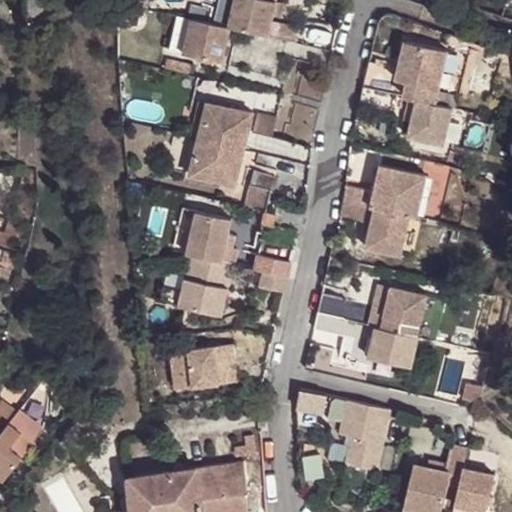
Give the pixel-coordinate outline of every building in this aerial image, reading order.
[(282,0),(244,0),(237,25),(277,35),(281,21),(287,1),(282,0)] [(237,25),(200,15),(190,50),(228,61),(237,25)] [(308,28),(281,21),(277,35),(304,42),(308,28)] [(417,83),(414,97),(418,98),(443,105),(456,52),(416,42),(406,80),(417,83)] [(405,80),(377,73),(373,87),(401,94),(405,80)] [(401,94),(373,87),(370,103),(400,110),(404,95),(401,94)] [(211,98),(202,133),(210,136),(219,100),(211,98)] [(452,146),(462,109),(443,105),(418,98),(414,113),(420,115),(418,123),(415,137),(452,146)] [(219,100),(210,136),(256,147),(265,112),(219,100)] [(270,113),(265,133),(281,137),(286,118),(270,113)] [(412,121),(418,123),(420,115),(414,113),(412,121)] [(256,147),(210,136),(200,173),(246,185),(256,147)] [(357,186),(352,201),(374,207),(418,218),(426,219),(436,177),(389,166),(383,192),(357,186)] [(374,207),(352,201),(351,210),(349,216),(369,221),(374,207)] [(192,230),(201,232),(206,209),(197,207),(192,230)] [(369,221),(369,222),(373,224),(380,225),(376,236),(374,248),(408,256),(418,218),(374,207),(369,221)] [(201,232),(196,252),(197,253),(240,263),(242,264),(246,249),(241,247),(234,245),(237,234),(241,218),(206,209),(201,232)] [(380,225),(373,224),(370,235),(376,236),(380,225)] [(234,245),(241,247),(244,236),(237,234),(234,245)] [(260,268),(269,270),(297,277),(301,260),(263,251),(260,268)] [(192,276),(185,304),(228,314),(240,263),(197,253),(192,276)] [(265,285),(292,292),(297,277),(269,270),(265,285)] [(192,276),(172,271),(165,299),(185,304),(192,276)] [(381,310),(377,327),(384,329),(390,330),(392,321),(400,290),(387,286),(381,310)] [(436,299),(400,290),(392,321),(390,330),(426,340),(436,299)] [(381,310),(330,297),(327,314),(368,325),(377,327),(381,310)] [(327,314),(323,331),(364,342),(368,325),(327,314)] [(418,371),(426,340),(390,330),(384,329),(377,361),(418,371)] [(241,343),(179,349),(182,387),(244,381),(241,343)] [(309,389),(305,408),(330,415),(335,395),(309,389)] [(382,472),(398,412),(355,401),(346,434),(360,438),(352,464),(382,472)] [(0,437),(8,428),(0,421),(0,437)] [(33,446),(8,428),(0,437),(0,487),(1,488),(33,446)] [(468,470),(472,453),(455,448),(451,466),(449,474),(431,469),(419,466),(408,508),(423,511),(446,511),(452,488),(463,491),(468,470)] [(248,511),(242,460),(130,475),(134,511),(248,511)] [(449,474),(451,466),(433,461),(431,469),(449,474)] [(463,491),(460,506),(482,511),(491,511),(500,478),(468,470),(463,491)]
